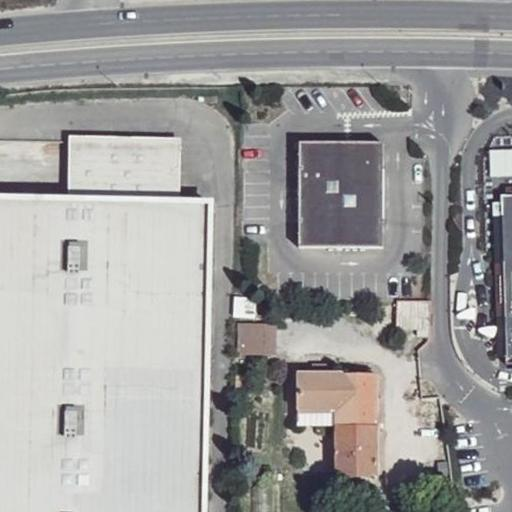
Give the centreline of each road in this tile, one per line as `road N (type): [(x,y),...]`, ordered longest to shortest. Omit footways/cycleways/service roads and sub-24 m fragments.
road 1 (secondary): [(511,17),(154,20),(0,31)]
road 2 (secondary): [(0,73),(148,59),(433,54)]
road 3 (unclassified): [(433,54),(446,65),(446,348),(473,399),(511,407)]
